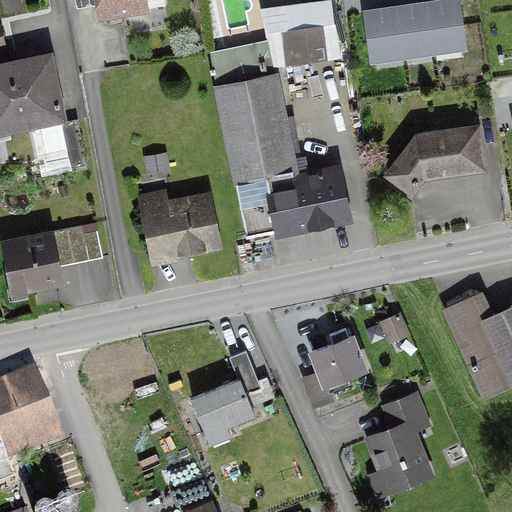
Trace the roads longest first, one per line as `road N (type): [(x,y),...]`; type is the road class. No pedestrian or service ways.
road 1 (tertiary): [(48,339),(511,245)]
road 2 (residential): [(48,339),(55,382),(105,511)]
